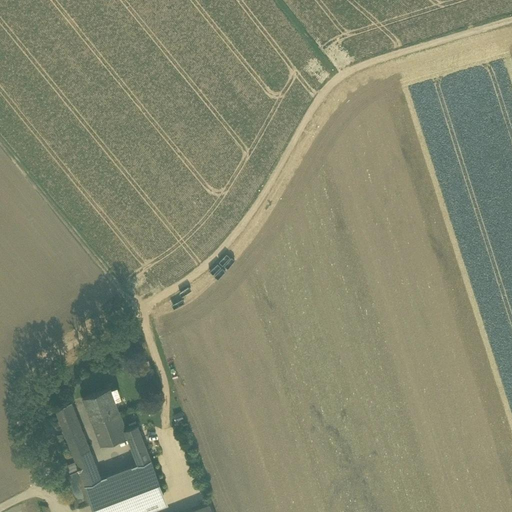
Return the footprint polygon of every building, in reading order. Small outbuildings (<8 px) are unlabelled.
[(83,396),(91,420),(92,420),(119,410),(111,387),(83,396)] [(55,406),(77,463),(93,457),(72,401),(73,401),(73,400),(72,400),(55,406)] [(101,445),(127,436),(126,429),(122,416),(119,410),(92,420),(101,445)] [(127,436),(130,444),(143,439),(138,424),(126,429),(127,436)] [(130,444),(133,449),(145,444),(143,439),(130,444)] [(133,449),(138,463),(151,459),(145,444),(133,449)] [(96,464),(93,457),(77,463),(80,470),(96,464)] [(146,511),(168,504),(151,459),(138,463),(132,466),(107,476),(107,475),(101,477),(85,484),(95,511),(146,511)] [(101,477),(96,464),(80,470),(85,484),(101,477)] [(186,511),(213,511),(210,503),(186,511)]
